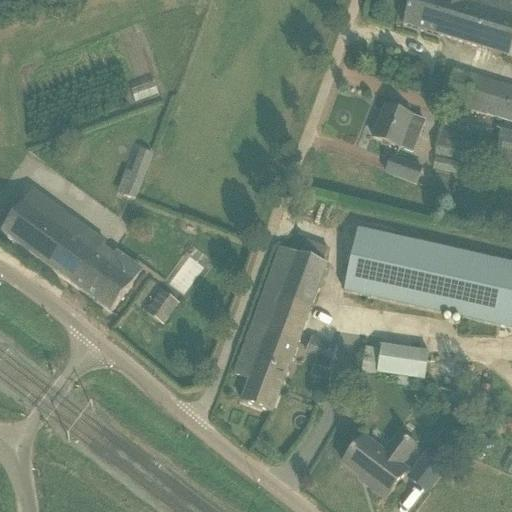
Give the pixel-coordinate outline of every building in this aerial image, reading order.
[(511,1),(511,2),(505,0),(411,0),(403,27),(509,59),(511,49),(511,1)] [(511,123),(511,86),(455,69),(445,104),(511,123)] [(413,154),(425,124),(385,108),(373,139),(400,150),(413,154)] [(494,168),(500,142),(442,130),(437,155),(494,168)] [(136,202),(153,156),(140,151),(123,197),(136,202)] [(417,185),(423,170),(392,159),(386,174),(417,185)] [(32,192),(2,234),(112,314),(133,285),(95,258),(105,245),(32,192)] [(511,264),(358,230),(344,294),(511,331),(511,264)] [(273,415),(327,267),(280,250),(234,375),(250,381),(242,404),(273,415)] [(164,327),(174,313),(155,300),(145,314),(164,327)] [(305,356),(328,361),(332,342),(309,336),(305,356)] [(361,373),(417,382),(424,383),(428,353),(381,346),(380,352),(364,349),(361,373)] [(481,387),(480,397),(490,399),(491,388),(481,387)] [(465,397),(451,393),(449,403),(463,406),(465,397)] [(501,436),(511,434),(511,422),(499,424),(501,436)] [(386,502),(409,472),(404,468),(418,448),(399,434),(386,451),(366,435),(343,465),(372,487),(370,490),(386,502)] [(428,454),(421,462),(421,463),(440,477),(447,469),(428,454)]
